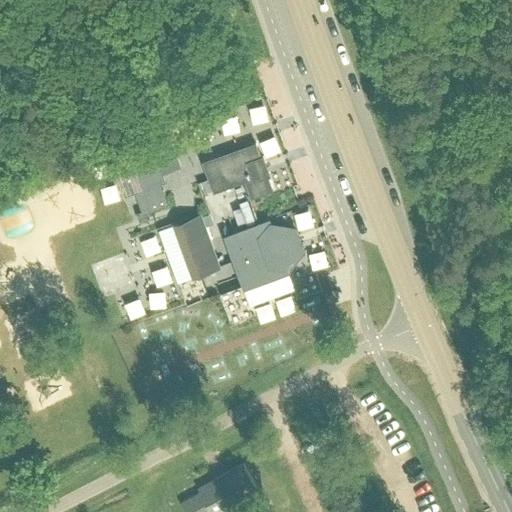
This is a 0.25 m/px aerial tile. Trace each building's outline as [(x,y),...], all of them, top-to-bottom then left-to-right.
[(269,152),(285,149),(281,133),(265,136),(269,152)] [(129,148),(143,188),(136,191),(143,211),(169,202),(161,181),(166,180),(152,140),(129,148)] [(256,142),(204,160),(214,189),(246,178),(252,194),(272,187),(256,142)] [(281,185),(297,180),(292,165),(276,170),(281,185)] [(3,215),(7,228),(36,218),(32,205),(3,215)] [(304,226),(320,221),(314,205),(299,210),(304,226)] [(201,212),(173,222),(174,223),(192,275),(220,265),(206,225),(214,222),(211,212),(202,215),(201,212)] [(245,287),(288,272),(288,269),(306,249),(301,237),(297,224),(271,220),(271,217),(225,234),(245,287)] [(315,265),(333,261),(329,246),(312,250),(315,265)] [(100,264),(110,290),(137,280),(127,254),(100,264)] [(186,511),(209,511),(212,511),(218,511),(259,489),(244,461),(198,486),(200,489),(180,500),(186,511)]
